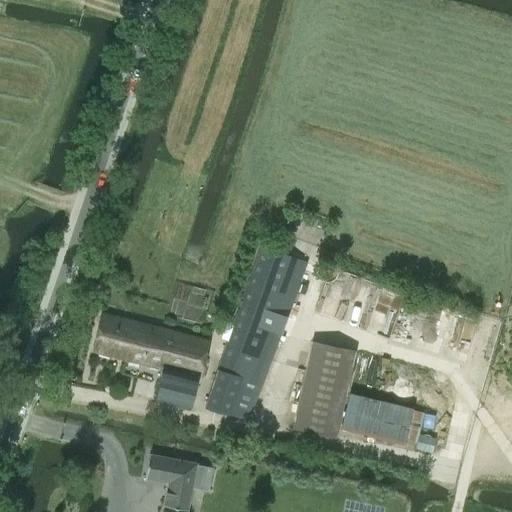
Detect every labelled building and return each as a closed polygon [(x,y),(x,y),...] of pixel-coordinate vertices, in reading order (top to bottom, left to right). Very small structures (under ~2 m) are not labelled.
[(260,246),(205,407),(248,419),(307,262),(260,246)] [(157,367),(159,359),(202,370),(209,340),(101,313),(92,351),(157,367)] [(317,337),(297,426),(344,437),(346,429),(443,452),(451,414),(352,391),(362,348),(317,337)] [(197,375),(163,367),(155,399),(189,408),(197,375)] [(204,466),(196,465),(197,463),(149,453),(144,478),(168,482),(163,505),(187,510),(192,486),(200,488),(204,466)]
